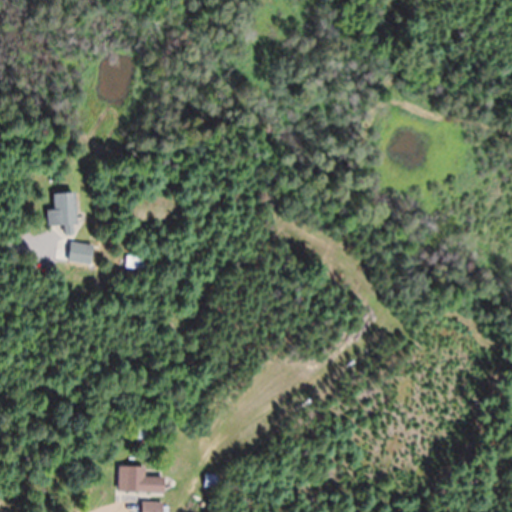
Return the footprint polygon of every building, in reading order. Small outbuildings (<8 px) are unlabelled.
[(45,210),(46,226),(62,225),(63,234),(71,233),(70,224),(76,224),(75,192),(52,193),(53,209),(45,210)] [(57,262),(91,261),(90,242),(57,243),(57,262)] [(125,268),(145,268),(145,256),(125,256),(125,268)] [(117,491),(163,491),(163,477),(144,477),(144,466),(117,466),(117,491)] [(141,511),(162,511),(163,502),(141,502),(141,511)]
